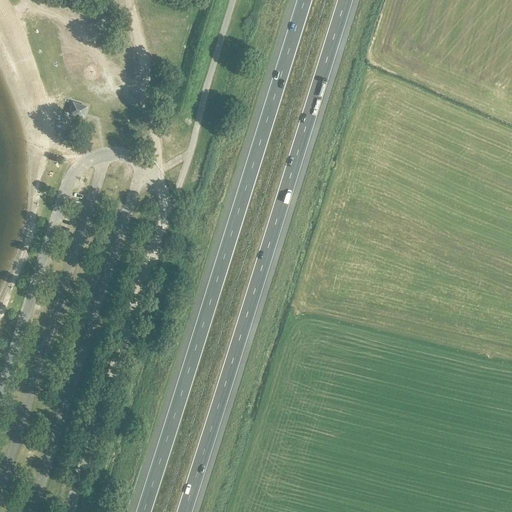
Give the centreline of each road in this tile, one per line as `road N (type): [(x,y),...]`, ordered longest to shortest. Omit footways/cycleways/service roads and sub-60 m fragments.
road 1 (motorway): [(300,0),(137,511)]
road 2 (motorway): [(185,511),(346,0)]
